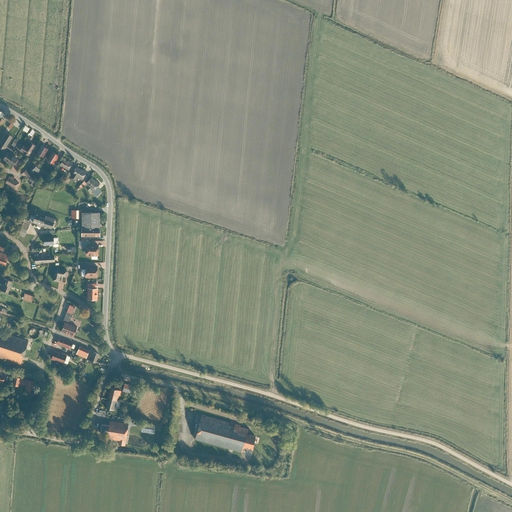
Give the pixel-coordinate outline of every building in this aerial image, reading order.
[(27,139),(30,141),(36,130),(32,129),(27,139)] [(12,136),(5,132),(0,141),(0,147),(4,150),(12,136)] [(27,157),(33,146),(25,141),(19,152),(27,157)] [(40,159),(45,149),(40,146),(34,155),(40,159)] [(57,156),(51,152),(45,161),(52,165),(57,156)] [(10,157),(5,153),(1,159),(6,163),(6,161),(10,157)] [(11,165),(16,158),(11,155),(10,157),(6,161),(11,165)] [(71,164),(62,159),(58,166),(67,171),(71,164)] [(38,170),(32,163),(22,173),(29,179),(38,170)] [(86,171),(76,166),(68,179),(74,182),(77,177),(82,179),(86,171)] [(18,181),(9,176),(5,184),(15,189),(18,181)] [(98,184),(92,177),(83,185),(95,197),(101,191),(96,186),(98,184)] [(56,220),(35,212),(31,223),(51,231),(56,220)] [(100,237),(100,212),(70,212),(70,219),(80,219),(80,237),(100,237)] [(52,237),(42,236),(42,245),(52,245),(52,237)] [(98,256),(98,245),(89,245),(89,242),(79,241),(79,248),(85,248),(85,256),(98,256)] [(49,253),(33,254),(34,264),(55,263),(54,258),(49,258),(49,253)] [(96,277),(97,267),(88,266),(89,264),(78,263),(78,269),(82,269),(82,276),(96,277)] [(66,271),(52,268),(50,280),(57,281),(58,277),(65,278),(66,271)] [(0,291),(7,294),(10,282),(0,278),(0,291)] [(99,288),(87,287),(87,299),(98,300),(99,288)] [(33,296),(24,293),(22,300),(31,303),(33,296)] [(69,321),(73,307),(67,305),(63,320),(69,321)] [(73,337),(77,328),(63,323),(60,332),(73,337)] [(0,358),(20,366),(28,342),(0,332),(0,358)] [(73,344),(58,338),(56,344),(70,350),(73,344)] [(89,351),(79,347),(76,355),(86,359),(89,351)] [(96,364),(99,354),(90,351),(87,361),(96,364)] [(59,355),(53,352),(50,360),(64,365),(68,355),(60,352),(59,355)] [(26,379),(14,377),(12,386),(18,387),(18,384),(25,386),(26,380),(26,379)] [(33,393),(35,381),(26,380),(25,386),(24,392),(33,393)] [(129,393),(130,386),(123,385),(121,392),(129,393)] [(120,391),(109,388),(106,398),(116,402),(120,391)] [(103,407),(113,411),(116,402),(106,398),(103,407)] [(247,427),(201,414),(194,440),(240,453),(242,446),(245,433),(247,427)] [(123,446),(127,424),(109,421),(108,426),(107,435),(106,439),(118,441),(117,445),(123,446)] [(108,426),(98,424),(97,434),(107,435),(108,426)] [(253,449),(256,436),(245,433),(242,446),(253,449)]
